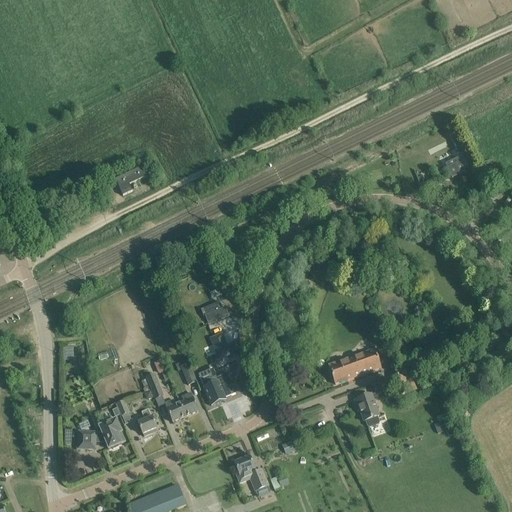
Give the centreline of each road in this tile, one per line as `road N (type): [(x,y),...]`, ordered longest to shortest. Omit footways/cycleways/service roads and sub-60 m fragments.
road 1 (residential): [(55,505),(255,422),(266,404),(254,338),(265,269),(300,225),(322,212),(372,198),(420,205),(468,230),(511,282)]
road 2 (track): [(24,269),(97,225),(511,31)]
road 3 (tertiary): [(55,505),(42,324),(24,269)]
